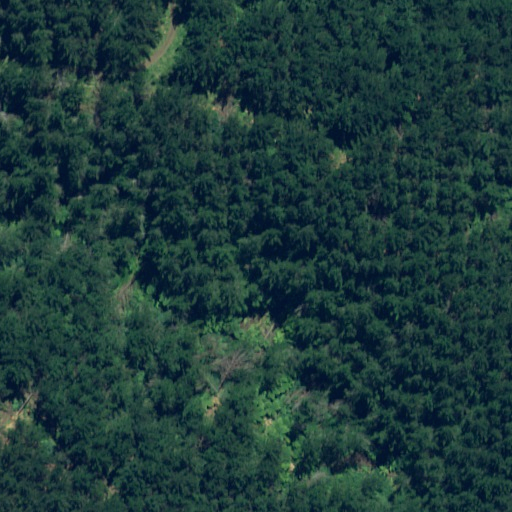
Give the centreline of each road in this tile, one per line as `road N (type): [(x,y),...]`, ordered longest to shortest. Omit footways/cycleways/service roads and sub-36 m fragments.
road 1 (track): [(129,511),(0,353)]
road 2 (track): [(0,92),(126,61),(153,32),(153,0)]
